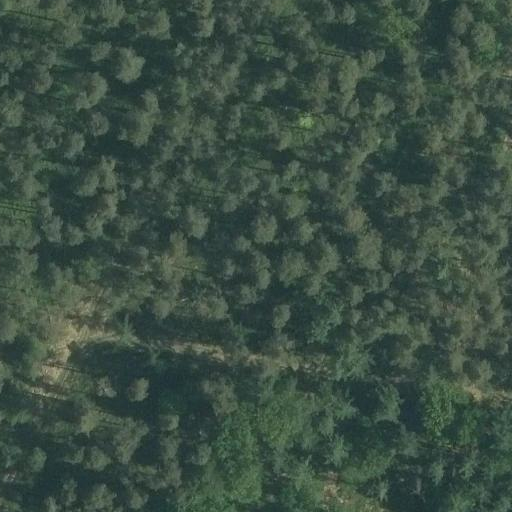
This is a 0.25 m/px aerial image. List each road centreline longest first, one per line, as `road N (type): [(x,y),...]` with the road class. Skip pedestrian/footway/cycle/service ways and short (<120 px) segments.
road 1 (track): [(511,402),(128,337),(84,344),(66,349),(0,487)]
road 2 (track): [(66,349),(240,0)]
